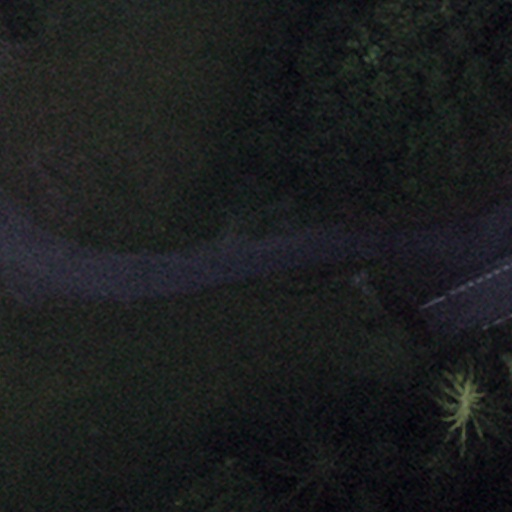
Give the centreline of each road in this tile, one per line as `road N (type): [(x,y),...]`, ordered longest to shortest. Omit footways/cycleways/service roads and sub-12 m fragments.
road 1 (tertiary): [(0,401),(155,423),(225,412),(318,384),(511,295)]
road 2 (track): [(0,236),(65,268),(131,273),(511,227)]
